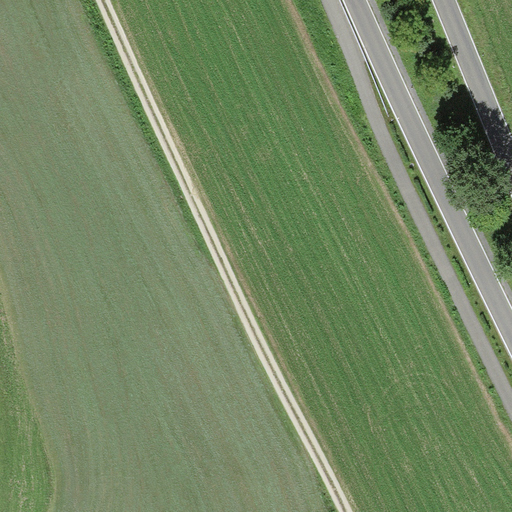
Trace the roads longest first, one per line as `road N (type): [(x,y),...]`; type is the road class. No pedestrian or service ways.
road 1 (track): [(341,511),(167,160),(102,0)]
road 2 (track): [(323,0),(511,426)]
road 3 (primary): [(357,0),(511,329)]
road 4 (primary): [(511,173),(440,0)]
